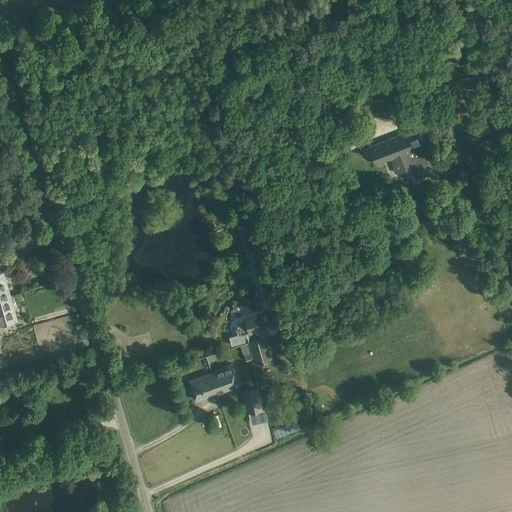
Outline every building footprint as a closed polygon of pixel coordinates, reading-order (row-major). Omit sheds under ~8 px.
[(342,75),(343,76),(362,92),(365,88),(364,87),(367,84),(365,82),(374,70),(366,64),(357,75),(349,68),(342,75)] [(447,83),(443,83),(445,93),(480,88),(478,75),(461,78),(461,77),(459,77),(459,78),(447,80),(447,83)] [(332,116),(343,124),(365,96),(354,88),(332,116)] [(396,173),(400,171),(414,166),(418,178),(432,173),(433,174),(449,167),(446,161),(431,168),(423,145),(424,145),(417,129),(407,133),(407,132),(369,147),(376,164),(391,159),(396,173)] [(510,148),(504,133),(473,146),(480,161),(510,148)] [(404,242),(403,269),(419,270),(421,243),(404,242)] [(0,298),(10,295),(4,271),(1,272),(0,269),(0,264),(1,265),(0,261),(0,298)] [(0,324),(8,323),(17,320),(10,295),(0,298),(0,324)] [(236,334),(246,331),(248,339),(241,342),(242,344),(249,342),(251,351),(253,359),(254,363),(261,362),(261,363),(265,362),(264,361),(272,359),(266,336),(258,338),(256,331),(275,326),(271,312),(245,319),(239,322),(237,323),(236,325),(235,326),(235,328),(235,330),(236,334)] [(251,351),(244,353),(246,361),(253,359),(251,351)] [(189,381),(196,400),(239,384),(232,364),(220,368),(220,370),(189,381)] [(262,388),(270,385),(267,379),(260,382),(262,388)] [(258,387),(256,387),(245,390),(250,410),(263,407),(258,387)]
